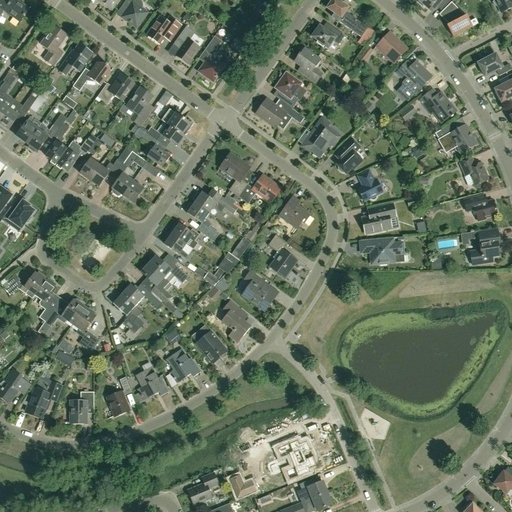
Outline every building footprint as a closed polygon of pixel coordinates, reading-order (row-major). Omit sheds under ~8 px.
[(0,0),(0,16),(4,11),(20,23),(29,9),(16,0),(11,0),(10,2),(7,0),(0,0)] [(97,0),(112,10),(118,0),(97,0)] [(140,0),(126,0),(120,8),(126,12),(122,18),(137,28),(148,12),(142,7),(142,5),(140,1),(140,0)] [(335,14),(332,18),(367,42),(374,32),(360,22),(359,22),(345,12),(348,8),(337,0),(330,0),(330,2),(330,3),(329,5),(327,9),(335,14)] [(425,6),(432,12),(438,4),(441,4),(444,7),(450,0),(419,0),(418,2),(424,7),(425,6)] [(511,0),(494,0),(495,1),(493,3),(495,6),(497,6),(501,13),(511,7),(511,0)] [(465,16),(451,2),(445,9),(449,14),(446,17),(449,20),(451,24),(447,26),(453,37),(478,24),(475,19),(470,22),(466,16),(465,16)] [(170,41),(172,37),(180,26),(169,18),(167,22),(160,18),(147,36),(159,44),(164,37),(170,41)] [(338,45),(345,36),(332,27),(329,32),(319,26),(311,37),(317,41),(316,43),(323,48),(324,46),(328,49),(333,42),(338,45)] [(67,36),(64,34),(55,27),(42,45),(50,51),(44,60),(54,66),(63,53),(57,48),(67,36)] [(181,50),(176,56),(187,64),(199,48),(188,40),(194,32),(186,27),(173,45),(178,49),(179,49),(181,50)] [(394,64),(407,50),(389,33),(376,47),(394,64)] [(222,42),(215,37),(205,50),(213,55),(222,42)] [(59,70),(64,74),(66,75),(72,67),(79,72),(91,54),(79,45),(71,56),(70,55),(64,64),(59,70)] [(372,51),(367,47),(354,64),(359,68),(372,51)] [(322,75),(314,69),(320,61),(304,49),(300,54),(299,54),(298,55),(299,55),(294,62),(301,66),(297,71),(315,84),(322,75)] [(495,54),(483,61),(477,63),(485,77),(496,71),(499,76),(511,70),(509,64),(503,68),(495,54)] [(219,63),(211,57),(210,56),(198,72),(213,83),(225,67),(224,66),(229,60),(224,56),(219,63)] [(421,89),(431,77),(432,76),(431,77),(416,62),(417,62),(416,61),(411,66),(410,66),(407,63),(407,62),(406,62),(396,73),(396,74),(396,73),(401,78),(405,75),(408,77),(402,83),(402,86),(413,96),(416,96),(422,90),(421,89)] [(85,69),(72,87),(79,92),(86,82),(96,84),(100,87),(113,69),(106,64),(96,64),(90,73),(85,69)] [(361,73),(354,70),(351,76),(358,79),(361,73)] [(279,100),(287,106),(292,109),(298,100),(299,101),(306,91),(300,87),(302,84),(286,72),(274,89),(283,95),(279,100)] [(495,90),(498,96),(501,102),(511,96),(511,74),(507,77),(510,82),(495,90)] [(107,83),(97,97),(107,105),(113,95),(121,101),(134,84),(121,75),(112,87),(107,83)] [(44,89),(50,94),(54,88),(51,85),(55,80),(49,76),(41,87),(44,89)] [(0,89),(0,96),(2,98),(5,94),(11,86),(5,82),(0,89)] [(30,109),(36,113),(50,94),(44,89),(36,100),(30,109)] [(130,120),(140,127),(153,108),(147,104),(152,97),(141,89),(127,107),(135,113),(130,120)] [(433,91),(432,90),(419,100),(431,115),(434,112),(442,122),(441,123),(442,123),(450,116),(451,117),(453,116),(452,115),(457,111),(450,103),(449,104),(440,94),(441,93),(440,93),(436,96),(432,91),(433,91)] [(344,103),(347,97),(339,93),(335,99),(344,103)] [(36,100),(30,96),(23,106),(20,110),(26,115),(30,109),(36,100)] [(76,110),(80,104),(68,97),(65,103),(76,110)] [(0,120),(12,104),(2,98),(0,100),(0,120)] [(292,109),(287,106),(282,111),(266,100),(256,114),(276,129),(286,114),(300,124),(304,118),(292,109)] [(9,131),(15,121),(19,116),(17,114),(20,110),(12,104),(0,120),(0,127),(7,133),(8,130),(9,131)] [(323,114),(325,106),(318,104),(315,112),(323,114)] [(416,112),(411,107),(400,115),(405,121),(416,112)] [(162,121),(169,126),(182,135),(190,124),(175,114),(170,110),(162,121)] [(69,123),(75,126),(80,116),(73,113),(69,123)] [(61,115),(49,131),(48,129),(44,134),(37,130),(27,144),(30,146),(29,147),(30,149),(34,153),(36,152),(37,151),(38,152),(49,137),(53,140),(64,124),(67,119),(61,115)] [(27,144),(37,130),(31,125),(35,120),(31,117),(17,137),(27,144)] [(322,118),(307,139),(302,147),(309,152),(311,150),(314,152),(313,155),(319,159),(324,153),(325,153),(330,145),(333,147),(338,139),(325,130),(330,124),(322,118)] [(64,124),(53,140),(57,143),(46,157),(57,165),(68,149),(64,146),(61,144),(65,139),(62,137),(69,127),(64,124)] [(456,130),(452,124),(435,134),(446,152),(457,146),(461,153),(476,144),(465,126),(466,126),(465,125),(456,130)] [(177,147),(184,137),(182,135),(169,126),(162,136),(177,147)] [(138,128),(156,141),(160,134),(151,127),(146,133),(138,128)] [(143,153),(158,164),(162,167),(170,157),(155,146),(156,145),(154,144),(156,141),(138,128),(134,135),(148,146),(143,153)] [(102,141),(114,149),(118,143),(106,135),(102,141)] [(335,163),(338,166),(338,167),(338,168),(338,169),(339,170),(339,171),(340,171),(341,172),(342,172),(343,173),(344,173),(345,173),(345,174),(351,168),(353,170),(362,161),(361,160),(361,161),(360,161),(355,156),(356,155),(354,153),(359,148),(351,139),(334,155),(339,160),(335,163)] [(93,145),(92,144),(86,140),(79,149),(75,154),(68,149),(57,165),(67,172),(78,158),(81,160),(88,152),(93,145)] [(97,140),(93,145),(88,152),(93,156),(102,144),(97,140)] [(126,148),(117,160),(123,164),(123,165),(132,152),(126,148)] [(119,197),(121,195),(123,196),(134,181),(128,177),(132,171),(129,169),(138,156),(132,152),(123,165),(127,168),(112,189),(114,190),(112,192),(112,193),(118,197),(119,197)] [(241,180),(248,170),(250,168),(243,163),(237,159),(231,154),(220,169),(236,180),(229,190),(239,197),(248,185),(241,180)] [(480,184),(488,181),(487,179),(488,177),(486,174),(485,173),(480,163),(475,166),(472,158),(460,164),(465,177),(470,175),(474,183),(473,185),(474,188),(476,189),(479,188),(480,186),(480,184)] [(80,174),(89,181),(100,166),(90,159),(80,174)] [(156,177),(159,172),(159,171),(146,162),(142,168),(156,177)] [(100,166),(89,181),(99,187),(103,181),(105,182),(109,177),(107,176),(114,166),(109,163),(105,169),(100,166)] [(374,200),(376,199),(376,198),(376,196),(383,193),(376,180),(374,181),(369,171),(358,177),(358,178),(359,178),(361,182),(360,182),(361,184),(362,183),(364,186),(358,189),(364,202),(370,199),(371,200),(373,200),(374,200)] [(248,185),(239,197),(248,204),(256,193),(271,203),(280,189),(263,176),(254,189),(248,185)] [(134,181),(123,196),(133,204),(144,189),(134,181)] [(0,212),(12,196),(10,195),(11,193),(7,190),(5,191),(0,188),(0,187),(0,212)] [(209,213),(213,207),(221,213),(225,208),(234,214),(235,212),(238,209),(212,190),(207,196),(202,192),(200,194),(198,193),(193,200),(195,201),(194,203),(209,213)] [(484,195),(476,197),(463,201),(467,212),(475,210),(478,222),(486,220),(485,218),(497,215),(496,210),(496,208),(495,208),(493,200),(486,202),(484,195)] [(310,215),(307,213),(297,206),(299,202),(293,198),(280,216),(296,228),(301,221),(304,223),(310,215)] [(23,201),(16,211),(14,214),(9,210),(2,220),(19,232),(26,222),(28,223),(31,219),(29,217),(34,211),(28,207),(29,206),(23,201)] [(211,224),(205,219),(209,213),(194,203),(193,204),(191,203),(185,210),(188,211),(187,213),(202,223),(201,224),(204,226),(200,231),(214,241),(217,236),(208,229),(211,224)] [(392,204),(373,208),(368,210),(369,217),(362,218),(366,235),(366,234),(366,232),(372,231),(372,233),(391,229),(388,217),(395,216),(392,204)] [(245,215),(238,209),(235,212),(243,217),(245,215)] [(169,233),(192,249),(197,243),(194,241),(198,235),(191,230),(190,233),(178,224),(178,226),(176,224),(169,233)] [(500,235),(498,235),(497,229),(472,232),(473,239),(479,239),(481,251),(470,252),(472,265),(493,262),(492,257),(499,256),(498,249),(502,248),(500,235)] [(0,230),(0,245),(6,251),(14,243),(0,230)] [(164,244),(178,254),(179,254),(185,259),(192,249),(169,233),(163,242),(165,243),(164,244)] [(283,250),(288,244),(275,235),(268,245),(279,253),(270,266),(284,276),(292,266),(293,267),(298,260),(283,250)] [(393,241),(393,238),(360,241),(360,243),(361,243),(361,248),(360,248),(361,255),(370,254),(370,260),(372,259),(372,264),(378,264),(379,265),(387,264),(388,263),(401,262),(400,255),(403,255),(402,243),(402,244),(389,245),(389,239),(393,239),(393,241)] [(441,239),(440,248),(461,249),(461,240),(441,239)] [(310,242),(304,247),(310,253),(316,248),(310,242)] [(241,260),(246,255),(241,250),(236,255),(241,260)] [(239,261),(228,253),(225,258),(234,265),(239,261)] [(156,257),(155,256),(152,256),(150,258),(150,261),(151,262),(149,264),(168,283),(174,276),(182,284),(188,277),(175,265),(171,270),(156,257)] [(182,315),(166,302),(171,297),(163,289),(168,283),(149,264),(147,267),(146,266),(143,267),(141,269),(141,272),(142,272),(141,273),(156,286),(151,291),(163,302),(161,303),(161,304),(179,319),(182,315)] [(28,291),(35,296),(46,281),(45,280),(47,278),(38,272),(37,274),(35,273),(25,288),(23,287),(18,281),(10,287),(7,282),(2,286),(11,297),(19,290),(26,295),(28,291)] [(208,273),(204,279),(214,287),(219,281),(208,273)] [(267,293),(270,288),(250,273),(246,279),(251,283),(242,295),(264,311),(273,298),(267,293)] [(48,279),(46,281),(35,296),(41,300),(39,303),(40,306),(45,309),(39,317),(46,322),(47,321),(55,309),(49,305),(46,303),(57,288),(55,287),(56,285),(48,279)] [(216,287),(224,293),(229,286),(221,280),(216,287)] [(121,294),(135,306),(143,297),(130,284),(121,294)] [(211,291),(218,297),(221,293),(215,288),(211,291)] [(161,303),(150,293),(146,298),(157,308),(161,304),(161,303)] [(135,306),(121,294),(113,303),(126,315),(135,306)] [(67,321),(73,325),(85,308),(83,306),(83,304),(77,300),(76,300),(75,302),(74,301),(63,315),(61,314),(57,319),(64,324),(67,321)] [(242,310),(241,311),(230,302),(224,310),(229,314),(222,322),(233,331),(230,336),(237,342),(250,326),(244,321),(249,315),(242,310)] [(85,308),(73,325),(78,329),(75,333),(82,338),(78,344),(90,353),(98,341),(86,332),(85,334),(84,333),(95,317),(94,317),(95,315),(95,313),(90,309),(88,310),(85,308)] [(53,325),(57,319),(61,314),(55,309),(47,321),(53,325)] [(134,333),(138,329),(127,319),(123,324),(134,333)] [(100,335),(105,338),(110,329),(105,326),(100,335)] [(213,363),(226,352),(211,332),(197,344),(213,363)] [(54,346),(51,351),(55,355),(59,349),(54,346)] [(193,377),(200,372),(191,358),(189,360),(181,349),(167,359),(174,369),(170,372),(177,383),(191,374),(193,377)] [(142,367),(144,371),(137,375),(143,387),(138,389),(144,401),(159,392),(161,396),(168,392),(160,377),(158,378),(150,363),(142,367)] [(14,371),(6,382),(2,379),(0,380),(0,397),(9,404),(18,392),(23,395),(31,385),(19,377),(20,375),(14,371)] [(114,417),(129,410),(123,396),(132,392),(125,378),(119,381),(124,391),(107,399),(114,417)] [(56,402),(62,386),(51,382),(47,393),(35,389),(26,412),(42,418),(49,399),(56,402)] [(93,407),(93,393),(81,393),(81,403),(71,403),(71,422),(87,423),(87,407),(93,407)] [(298,441),(277,449),(281,457),(280,457),(280,458),(289,454),(294,468),(286,471),(286,472),(290,480),(289,480),(290,480),(310,472),(310,471),(310,472),(308,468),(316,465),(313,458),(314,457),(310,449),(311,449),(309,449),(306,442),(299,445),(297,441),(298,441)] [(511,470),(508,476),(503,472),(493,484),(506,494),(510,489),(511,489),(511,470)] [(219,485),(214,473),(202,479),(204,484),(188,491),(188,492),(187,492),(190,501),(192,501),(195,509),(194,505),(212,498),(209,490),(210,488),(219,485)] [(239,477),(231,481),(238,498),(254,491),(251,483),(243,486),(239,477)] [(301,490),(296,492),(301,503),(327,493),(322,482),(316,484),(314,478),(299,485),(301,490)] [(327,493),(301,503),(301,504),(304,511),(313,511),(332,505),(327,493)] [(479,511),(470,503),(461,511),(479,511)]
